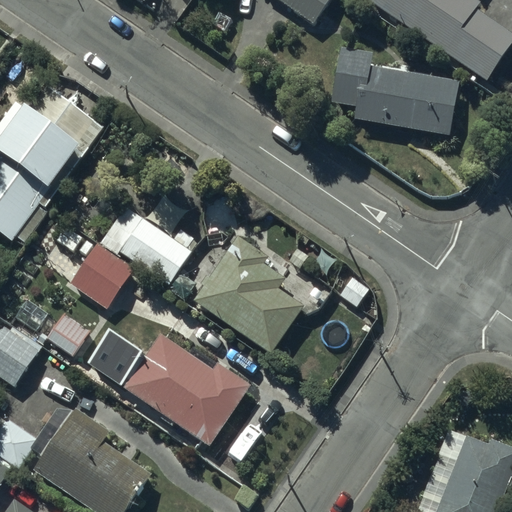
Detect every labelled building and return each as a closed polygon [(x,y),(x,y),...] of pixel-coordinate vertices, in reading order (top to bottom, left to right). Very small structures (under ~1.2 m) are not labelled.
[(332,0),(266,0),(313,30),(332,0)] [(364,0),(486,83),(511,45),(511,37),(481,17),(486,11),(469,0),(364,0)] [(375,60),(341,56),(335,107),(357,110),(355,128),(453,141),(460,87),(373,76),(375,60)] [(0,140),(0,155),(1,156),(0,157),(0,232),(16,244),(102,127),(51,89),(33,112),(25,106),(0,140)] [(103,248),(123,261),(127,256),(175,289),(199,254),(130,208),(126,214),(103,248)] [(249,235),(246,239),(199,303),(276,360),(312,311),(286,292),(292,284),(286,279),(294,268),(249,235)] [(123,261),(103,248),(76,288),(111,312),(138,271),(123,261)] [(334,265),(304,249),(295,267),(325,282),(334,265)] [(377,293),(358,278),(344,297),(363,312),(377,293)] [(52,319),(30,305),(20,321),(42,335),(52,319)] [(96,336),(69,317),(52,341),(79,360),(96,336)] [(10,328),(9,330),(0,343),(0,376),(21,390),(45,350),(10,328)] [(255,387),(225,367),(218,377),(189,358),(192,354),(167,337),(158,350),(129,393),(211,447),(235,412),(237,413),(255,387)] [(83,412),(74,424),(63,417),(40,450),(51,457),(39,475),(92,511),(131,511),(155,479),(109,447),(117,436),(83,412)] [(12,421),(0,439),(0,454),(23,470),(42,441),(12,421)] [(501,511),(511,483),(511,448),(497,443),(494,450),(473,442),(446,511),(501,511)] [(0,494),(15,468),(0,458),(0,494)]
